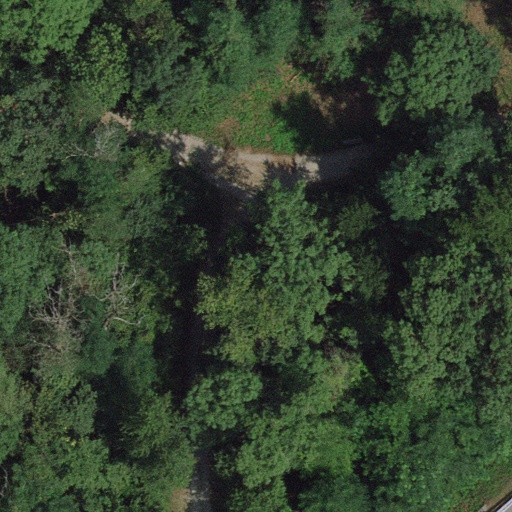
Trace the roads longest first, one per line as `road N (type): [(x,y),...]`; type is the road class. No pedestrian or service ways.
road 1 (track): [(511,124),(232,164),(0,109)]
road 2 (track): [(202,511),(196,318),(232,164)]
